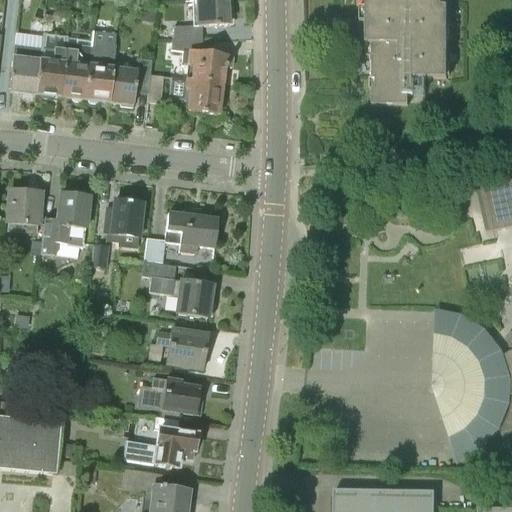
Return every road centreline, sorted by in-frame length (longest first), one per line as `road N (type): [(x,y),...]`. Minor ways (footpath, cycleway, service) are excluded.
road 1 (residential): [(241,511),(275,172)]
road 2 (residential): [(0,142),(275,172)]
road 3 (residential): [(275,172),(275,0)]
